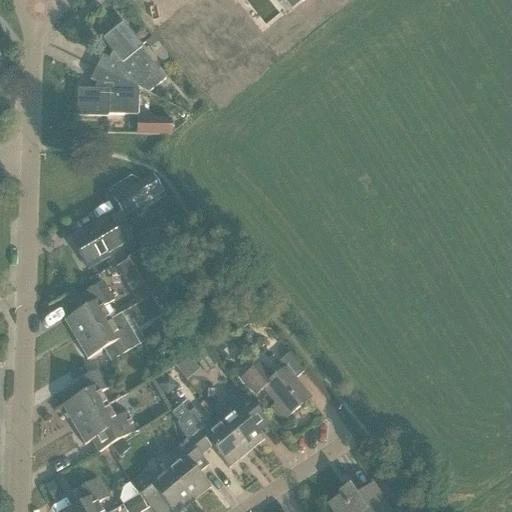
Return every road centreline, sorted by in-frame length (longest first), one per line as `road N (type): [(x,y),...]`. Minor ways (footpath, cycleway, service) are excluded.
road 1 (residential): [(21,511),(30,160)]
road 2 (residential): [(30,160),(38,8)]
road 3 (residential): [(240,511),(348,439)]
